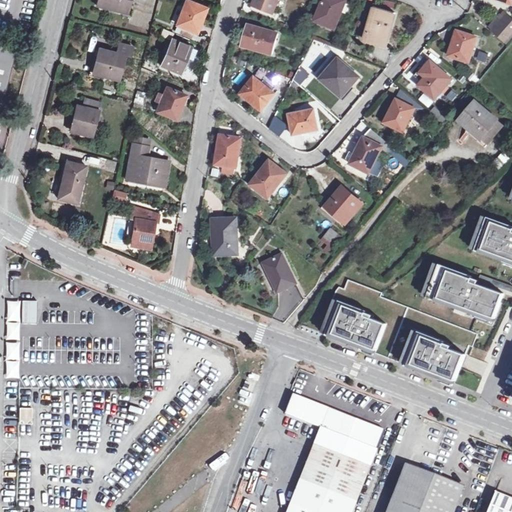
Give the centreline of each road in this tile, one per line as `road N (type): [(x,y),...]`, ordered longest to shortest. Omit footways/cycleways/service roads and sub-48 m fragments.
road 1 (unclassified): [(174,302),(511,433)]
road 2 (residential): [(210,86),(303,162),(323,155),(434,20)]
road 3 (residential): [(174,302),(210,86)]
road 4 (unclassified): [(0,189),(53,0)]
road 5 (unclassified): [(0,221),(174,302)]
